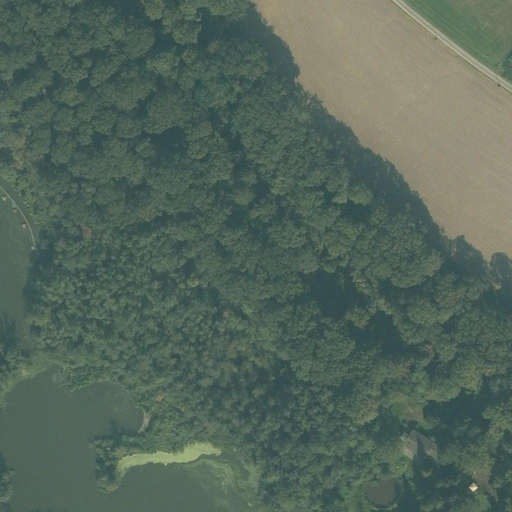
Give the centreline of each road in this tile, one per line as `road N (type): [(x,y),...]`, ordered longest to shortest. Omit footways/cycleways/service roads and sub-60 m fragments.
road 1 (track): [(366,348),(253,239),(160,121),(84,0)]
road 2 (unclassified): [(397,0),(511,90)]
